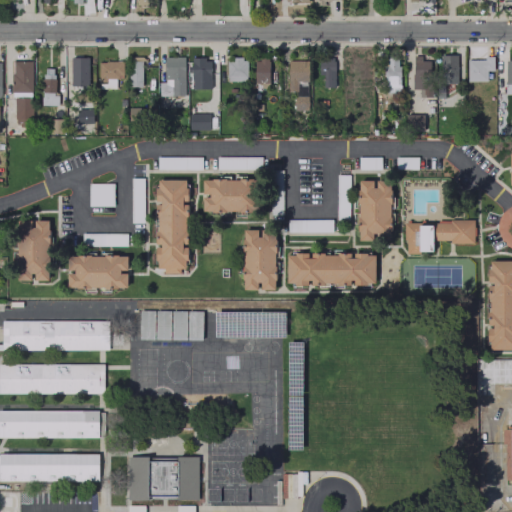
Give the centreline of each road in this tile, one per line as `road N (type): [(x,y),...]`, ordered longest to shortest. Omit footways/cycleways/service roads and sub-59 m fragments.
road 1 (residential): [(0,204),(137,150),(429,148),(449,152),(511,205)]
road 2 (residential): [(0,30),(511,30)]
